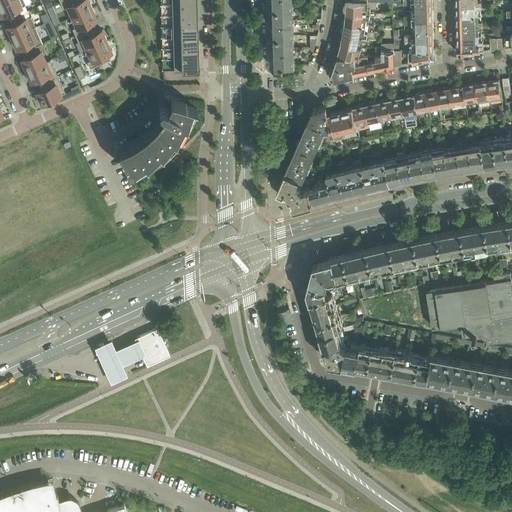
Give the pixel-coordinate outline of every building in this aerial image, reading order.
[(6,14),(8,18),(21,13),(19,8),(21,6),(18,0),(4,0),(0,2),(0,13),(1,16),(6,14)] [(68,6),(72,16),(93,7),(89,0),(64,0),(60,2),(63,8),(68,6)] [(270,0),(273,66),(281,66),(281,64),(292,63),(290,0),(270,0)] [(345,12),(371,12),(371,7),(368,7),(368,0),(346,1),(344,4),(345,7),(345,12)] [(432,0),(404,0),(404,4),(412,3),(412,9),(433,9),(432,0)] [(172,3),(172,14),(197,13),(197,2),(172,3)] [(54,23),(59,22),(54,3),(49,5),(54,23)] [(482,7),(482,3),(457,3),(457,14),(479,13),(479,7),(482,7)] [(93,7),(72,16),(77,26),(72,29),(75,35),(95,26),(93,21),(97,19),(94,14),(95,13),(93,7)] [(405,15),(405,19),(433,18),(433,9),(412,9),(412,15),(405,15)] [(343,22),(366,24),(367,17),(370,18),(371,12),(345,12),(344,16),(343,19),(344,22),(343,22)] [(21,13),(8,18),(13,30),(8,32),(11,37),(35,26),(31,16),(24,19),(21,13)] [(198,24),(197,13),(172,14),(172,25),(198,24)] [(479,13),(457,14),(457,24),(483,23),(483,19),(479,19),(479,13)] [(412,24),(412,29),(434,28),(433,18),(405,19),(405,24),(412,24)] [(343,28),(342,33),(367,36),(368,31),(365,30),(366,24),(343,22),(342,25),(343,28)] [(457,24),(458,33),(480,33),(480,27),(483,27),(483,23),(457,24)] [(172,25),(173,36),(198,35),(198,24),(172,25)] [(21,47),(23,52),(43,43),(43,42),(36,46),(34,40),(36,39),(31,29),(36,26),(35,26),(11,37),(16,49),(21,47)] [(83,39),(87,49),(107,40),(106,37),(102,29),(98,31),(95,26),(75,35),(78,41),(83,39)] [(434,28),(412,29),(412,35),(405,35),(405,40),(434,39),(434,28)] [(339,43),(362,46),(363,40),(366,41),(367,36),(342,33),(341,37),(339,40),(339,43)] [(480,33),(458,33),(458,43),(484,43),(484,39),(480,39),(480,33)] [(173,36),(173,47),(198,46),(198,35),(173,36)] [(434,39),(405,40),(405,44),(409,44),(411,44),(411,50),(434,49),(434,39)] [(107,40),(87,49),(92,59),(87,61),(90,68),(110,59),(108,54),(111,52),(109,47),(110,46),(107,40)] [(23,64),(26,70),(46,61),(41,51),(46,49),(43,43),(23,52),(25,57),(22,59),(24,64),(23,64)] [(337,54),(359,57),(360,52),(362,46),(339,43),(338,46),(338,49),(337,54)] [(484,43),(458,43),(458,52),(460,52),(460,53),(465,53),(465,52),(475,52),(475,51),(480,51),(484,50),(484,43)] [(173,47),(173,57),(198,57),(198,46),(173,47)] [(377,60),(377,69),(395,65),(402,64),(401,50),(399,50),(395,50),(395,48),(382,48),(382,46),(376,47),(376,56),(377,60)] [(434,49),(411,50),(409,50),(410,58),(414,58),(414,62),(434,58),(434,49)] [(368,56),(359,57),(337,54),(336,56),(334,57),(331,67),(332,71),(331,75),(334,76),(335,78),(360,72),(377,69),(377,60),(369,62),(368,56)] [(198,57),(173,57),(174,68),(187,68),(199,68),(198,57)] [(36,80),(38,85),(58,76),(50,59),(46,61),(26,70),(31,82),(36,80)] [(80,65),(74,67),(79,79),(85,76),(80,65)] [(58,76),(38,85),(40,90),(37,91),(39,97),(38,97),(41,104),(54,98),(65,92),(58,76)] [(503,78),(505,91),(511,90),(509,77),(503,78)] [(488,81),(490,99),(502,97),(499,79),(488,81)] [(476,83),(479,101),(490,99),(488,81),(476,83)] [(479,101),(476,83),(467,84),(466,85),(464,85),(467,103),(479,101)] [(450,86),(453,105),(467,103),(464,85),(456,86),(456,85),(450,86)] [(453,105),(450,86),(443,87),(444,89),(438,90),(442,108),(453,105)] [(426,90),(430,110),(442,108),(438,90),(433,91),(433,89),(426,90)] [(430,110),(426,90),(420,91),(420,93),(415,94),(418,112),(430,110)] [(418,112),(415,94),(412,94),(411,93),(405,94),(405,96),(401,96),(405,115),(418,112)] [(389,98),(393,118),(405,115),(401,96),(400,97),(400,95),(393,96),(394,98),(389,98)] [(381,100),(377,101),(381,120),(393,118),(389,98),(388,99),(388,97),(381,99),(381,100)] [(134,143),(120,150),(128,168),(129,167),(145,160),(146,163),(162,152),(176,139),(187,123),(196,106),(188,104),(187,103),(173,99),(173,100),(171,99),(167,106),(163,105),(163,104),(162,104),(161,104),(161,105),(160,105),(160,106),(159,106),(159,107),(159,108),(160,108),(160,109),(161,109),(161,110),(164,111),(166,112),(157,124),(147,135),(134,143)] [(366,104),(370,123),(381,120),(377,101),(376,101),(376,100),(369,101),(370,103),(366,104)] [(358,106),(354,107),(358,125),(370,123),(366,104),(364,104),(364,103),(358,104),(358,106)] [(310,116),(309,119),(326,127),(335,125),(336,133),(359,127),(358,125),(354,107),(328,112),(327,104),(326,104),(326,105),(313,108),(311,113),(312,114),(311,116),(310,115),(310,116)] [(301,137),(298,144),(315,152),(326,127),(309,119),(306,125),(305,126),(307,127),(305,130),(304,130),(303,130),(304,130),(303,132),(302,132),(302,133),(304,134),(302,137),(301,137),(300,137),(301,137)] [(494,139),(497,163),(509,161),(506,137),(494,139)] [(494,139),(482,141),(485,165),(497,163),(494,139)] [(470,143),(474,167),(481,165),(485,165),(482,141),(470,143)] [(458,146),(462,169),(474,167),(470,143),(458,146)] [(315,152),(298,144),(295,151),(294,151),(296,152),(294,156),(293,155),(292,159),(293,159),(291,163),(290,162),(289,162),(290,163),(287,170),(301,176),(304,177),(315,152)] [(434,148),(434,150),(438,173),(450,171),(446,148),(446,146),(434,148)] [(458,146),(446,148),(450,171),(462,169),(458,146)] [(398,157),(403,180),(414,177),(410,155),(405,156),(404,148),(397,149),(398,157)] [(422,152),(427,175),(434,173),(438,173),(434,150),(422,152)] [(410,155),(414,177),(427,175),(422,152),(410,155)] [(403,180),(398,157),(387,160),(391,182),(403,180)] [(374,161),(380,185),(391,182),(387,160),(386,158),(374,161)] [(363,164),(369,187),(380,185),(374,161),(363,164)] [(369,187),(363,164),(351,166),(357,190),(361,189),(369,187)] [(340,169),(346,193),(357,190),(351,166),(340,169)] [(328,172),(331,182),(334,196),(346,193),(340,169),(328,172)] [(315,201),(311,187),(305,188),(303,189),(297,183),(301,176),(287,170),(279,188),(288,193),(292,197),(295,207),(312,202),(315,201)] [(311,187),(315,201),(334,196),(331,182),(311,187)] [(498,223),(501,246),(511,244),(511,235),(510,221),(498,223)] [(498,223),(485,225),(486,229),(489,248),(501,246),(498,223)] [(474,227),(478,250),(489,248),(486,229),(485,225),(479,226),(474,227)] [(463,229),(467,252),(478,250),(474,227),(463,229)] [(463,229),(451,231),(455,254),(467,252),(463,229)] [(451,231),(439,234),(443,256),(455,254),(451,231)] [(427,236),(431,258),(443,256),(439,234),(427,236)] [(416,238),(420,261),(431,258),(427,236),(416,238)] [(420,261),(416,238),(404,241),(408,263),(420,261)] [(391,243),(397,266),(397,265),(398,270),(405,269),(404,264),(408,263),(404,241),(391,243)] [(391,243),(380,246),(385,268),(397,266),(391,243)] [(380,246),(369,249),(374,271),(385,268),(380,246)] [(357,252),(362,274),(374,271),(369,249),(357,252)] [(362,274),(357,252),(345,255),(351,277),(362,274)] [(334,258),(339,280),(351,277),(345,255),(334,258)] [(334,292),(339,280),(334,258),(317,262),(315,262),(315,265),(308,288),(311,298),(333,292),(334,292)] [(433,326),(458,322),(458,325),(461,325),(463,335),(473,333),(474,336),(486,334),(487,341),(511,337),(511,277),(511,271),(494,274),(495,279),(427,289),(433,326)] [(377,286),(365,289),(367,297),(368,297),(371,296),(379,294),(377,286)] [(311,298),(314,310),(336,303),(333,293),(334,292),(333,292),(311,298)] [(278,312),(279,314),(287,312),(287,311),(290,310),(287,302),(284,303),(284,302),(276,305),(277,307),(276,308),(278,311),(278,312)] [(314,310),(318,321),(340,315),(336,303),(314,310)] [(340,315),(318,321),(321,332),(337,328),(343,326),(340,315)] [(139,339),(150,363),(171,356),(160,331),(158,327),(138,336),(139,339)] [(321,332),(325,346),(341,341),(337,328),(321,332)] [(453,341),(454,337),(438,332),(437,336),(453,341)] [(94,346),(110,383),(127,375),(122,364),(145,354),(139,339),(116,349),(111,339),(94,346)] [(329,360),(343,363),(346,346),(341,341),(325,346),(329,360)] [(357,365),(369,368),(373,345),(361,343),(360,349),(357,365)] [(369,368),(380,370),(385,347),(373,345),(369,368)] [(343,363),(357,365),(360,349),(346,346),(343,363)] [(385,347),(380,370),(392,372),(396,349),(385,347)] [(396,349),(392,372),(404,374),(408,351),(396,349)] [(408,351),(404,374),(416,376),(420,354),(408,351)] [(416,376),(427,378),(432,356),(420,354),(416,376)] [(427,378),(440,381),(444,357),(432,354),(432,356),(427,378)] [(444,357),(440,381),(451,383),(455,359),(444,357)] [(451,383),(462,385),(466,361),(455,359),(451,383)] [(462,385),(473,387),(477,363),(466,361),(462,385)] [(477,363),(473,387),(484,389),(489,365),(477,363)] [(484,389),(495,391),(500,367),(489,365),(484,389)] [(500,367),(495,391),(507,393),(511,369),(500,367)] [(0,493),(0,511),(126,511),(124,504),(100,511),(82,511),(80,504),(79,502),(78,500),(77,499),(75,498),(73,497),(71,496),(69,496),(67,496),(59,499),(57,494),(56,494),(53,479),(52,479),(42,481),(32,483),(22,486),(20,487),(19,485),(13,487),(14,489),(2,493),(0,493)]
